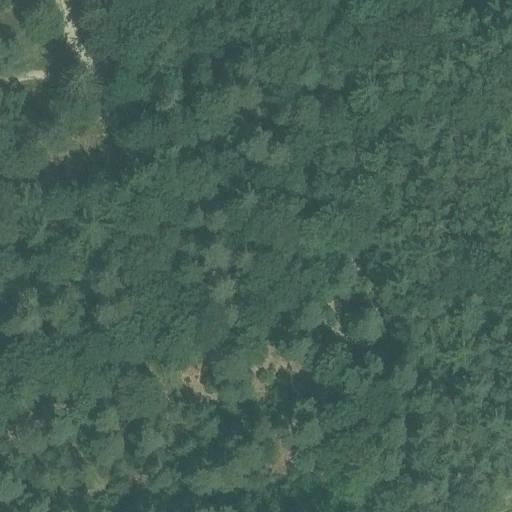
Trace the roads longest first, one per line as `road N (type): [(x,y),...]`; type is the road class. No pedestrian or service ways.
road 1 (track): [(322,48),(79,89)]
road 2 (track): [(322,48),(511,13)]
